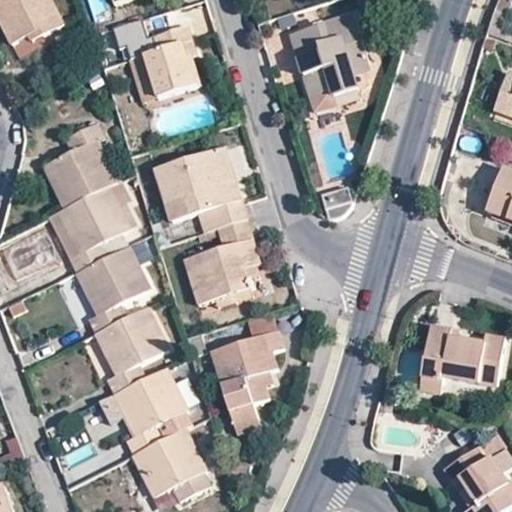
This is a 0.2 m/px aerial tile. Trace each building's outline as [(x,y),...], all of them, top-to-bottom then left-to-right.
[(0,0),(0,21),(12,47),(30,39),(43,32),(45,37),(66,26),(51,0),(0,0)] [(104,0),(88,0),(95,22),(110,17),(104,0)] [(372,70),(356,15),(291,35),(299,61),(308,58),(313,72),(304,75),(311,98),(333,90),(335,99),(337,98),(359,92),(354,75),(372,70)] [(144,19),(113,28),(119,49),(126,47),(130,61),(145,57),(157,99),(196,88),(188,60),(195,58),(198,57),(189,27),(150,39),(144,19)] [(43,32),(30,39),(33,44),(45,37),(43,32)] [(143,104),(157,99),(145,57),(130,61),(143,104)] [(195,58),(188,60),(196,88),(203,86),(195,58)] [(304,75),(313,72),(308,58),(299,61),(304,75)] [(511,75),(509,75),(495,112),(511,118),(511,75)] [(316,114),(339,107),(337,98),(335,99),(333,90),(311,98),(316,114)] [(361,100),(359,92),(337,98),(339,107),(361,100)] [(119,184),(98,142),(105,138),(98,124),(66,140),(73,154),(52,164),(62,184),(54,188),(65,211),(112,188),(119,184)] [(216,153),(225,186),(236,183),(227,149),(216,153)] [(156,170),(172,223),(198,215),(204,235),(218,231),(249,221),(236,183),(225,186),(216,153),(156,170)] [(44,168),(54,188),(62,184),(52,164),(44,168)] [(511,172),(505,169),(487,212),(511,221),(511,172)] [(132,230),(112,188),(65,211),(59,214),(69,235),(77,231),(87,253),(80,257),(71,261),(77,274),(118,254),(112,240),(132,230)] [(333,199),(336,206),(347,203),(344,196),(333,199)] [(185,261),(199,307),(216,301),(251,291),(248,283),(245,271),(258,267),(262,266),(249,221),(218,231),(224,250),(185,261)] [(69,235),(80,257),(87,253),(77,231),(69,235)] [(151,290),(131,248),(118,254),(77,274),(88,296),(95,292),(106,314),(99,317),(89,322),(96,335),(128,319),(121,305),(151,290)] [(245,271),(248,283),(261,278),(258,267),(245,271)] [(254,300),(251,291),(216,301),(219,310),(254,300)] [(88,296),(99,317),(106,314),(95,292),(88,296)] [(170,352),(149,309),(128,319),(96,335),(105,355),(112,352),(123,374),(117,378),(108,382),(115,396),(147,380),(141,366),(170,352)] [(274,312),(249,320),(255,340),(280,333),(274,312)] [(432,327),(421,391),(442,395),(445,378),(497,388),(506,340),(487,337),(486,344),(450,337),(451,331),(432,327)] [(212,353),(236,428),(259,421),(255,406),(271,401),(267,388),(274,386),(270,374),(281,370),(275,353),(286,350),(280,333),(255,340),(212,353)] [(105,355),(117,378),(123,374),(112,352),(105,355)] [(115,396),(99,403),(109,423),(125,416),(133,412),(144,435),(136,438),(128,442),(135,457),(142,453),(166,441),(159,427),(188,413),(167,370),(147,380),(115,396)] [(125,416),(136,438),(144,435),(133,412),(125,416)] [(259,421),(236,428),(238,437),(262,430),(259,421)] [(144,476),(156,500),(174,491),(180,503),(212,487),(205,474),(207,474),(186,432),(166,441),(142,453),(151,473),(144,476)] [(445,471),(471,511),(469,511),(505,511),(511,508),(511,483),(509,485),(491,458),(489,461),(480,448),(445,471)] [(135,457),(144,476),(151,473),(142,453),(135,457)] [(0,511),(14,511),(5,488),(0,489),(0,511)]
